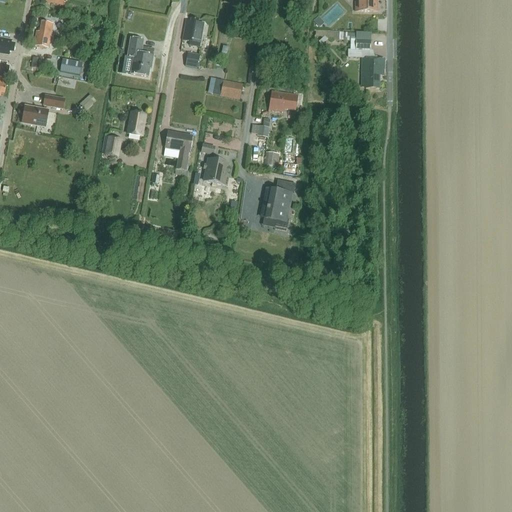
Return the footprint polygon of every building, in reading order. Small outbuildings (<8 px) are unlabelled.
[(377,12),(377,0),(357,0),(357,3),(355,3),(355,12),(377,12)] [(320,17),(314,22),(319,28),(325,23),(320,17)] [(188,42),(190,42),(192,42),(200,44),(203,24),(198,23),(198,20),(190,19),(190,22),(186,21),(182,41),(188,42)] [(48,49),(52,24),(41,22),(39,33),(36,32),(34,46),(48,49)] [(11,41),(0,39),(0,53),(8,55),(9,52),(13,53),(15,45),(10,44),(11,41)] [(153,57),(141,54),(143,41),(130,39),(127,57),(133,58),(130,75),(148,78),(150,65),(151,65),(153,57)] [(355,51),(356,40),(350,40),(350,41),(350,51),(347,51),(347,56),(360,57),(360,51),(357,51),(355,51)] [(357,51),(372,52),(372,40),(357,40),(357,51)] [(219,54),(218,62),(228,63),(230,47),(224,46),(223,55),(219,54)] [(187,54),(184,67),(197,69),(200,56),(187,54)] [(38,69),(40,59),(32,58),(31,68),(38,69)] [(384,60),(361,59),(360,88),(365,88),(365,90),(378,90),(379,77),(383,77),(384,60)] [(82,64),(62,60),(60,72),(79,76),(82,64)] [(8,75),(9,67),(6,66),(7,63),(0,62),(0,76),(4,78),(5,74),(8,75)] [(85,82),(92,83),(93,76),(86,75),(85,82)] [(223,82),(220,96),(239,100),(242,86),(223,82)] [(295,112),(297,97),(271,93),(268,110),(283,113),(284,110),(295,112)] [(44,98),(43,108),(63,111),(64,101),(44,98)] [(87,99),(79,105),(85,112),(93,105),(87,99)] [(21,124),(45,129),(48,112),(24,108),(21,124)] [(127,135),(141,137),(145,116),(131,113),(127,135)] [(258,127),(257,137),(267,138),(269,129),(263,128),(258,127)] [(188,153),(191,137),(168,133),(165,149),(179,151),(176,169),(185,171),(188,153)] [(117,159),(120,141),(105,138),(102,156),(117,159)] [(18,157),(21,143),(14,141),(11,156),(18,157)] [(203,142),(201,153),(214,155),(216,144),(203,142)] [(226,187),(228,180),(228,178),(224,177),(227,164),(208,161),(204,182),(226,187)] [(290,195),(293,196),(295,185),(277,182),(275,192),(266,190),(264,200),(269,201),(268,209),(262,208),(260,217),(275,220),(274,226),(286,228),(288,219),(285,219),(290,195)]
